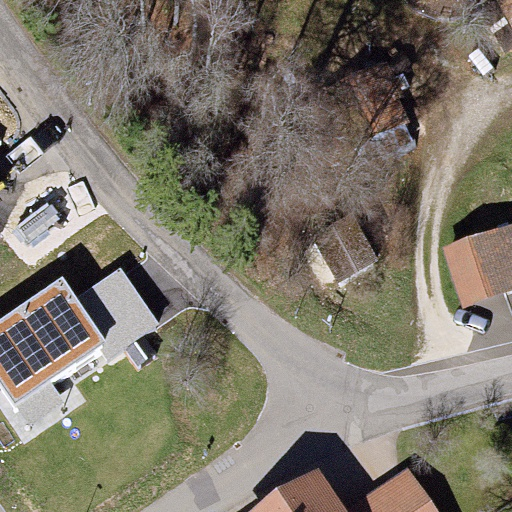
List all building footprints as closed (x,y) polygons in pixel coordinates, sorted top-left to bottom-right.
[(511,0),(497,9),(511,37),(511,0)] [(353,229),(311,251),(337,300),(378,278),(353,229)] [(511,245),(483,252),(445,261),(456,311),(480,306),(495,302),(511,298),(511,245)] [(0,414),(14,435),(140,353),(96,286),(0,348),(0,414)] [(338,511),(320,483),(274,511),(427,511),(409,483),(364,511),(338,511)]
